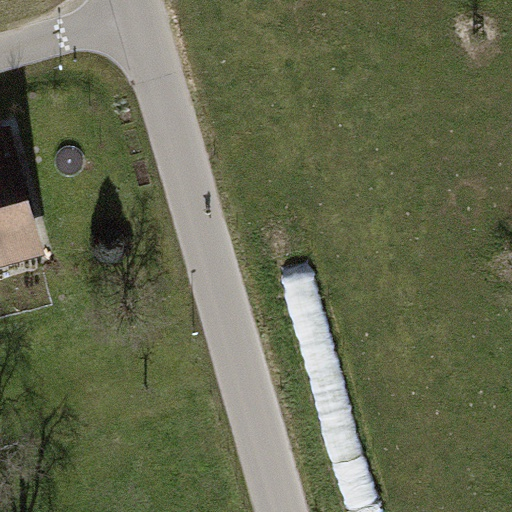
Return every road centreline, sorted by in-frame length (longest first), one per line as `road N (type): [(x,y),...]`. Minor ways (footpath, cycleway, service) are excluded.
road 1 (unclassified): [(133,15),(280,511)]
road 2 (residential): [(0,55),(133,15)]
